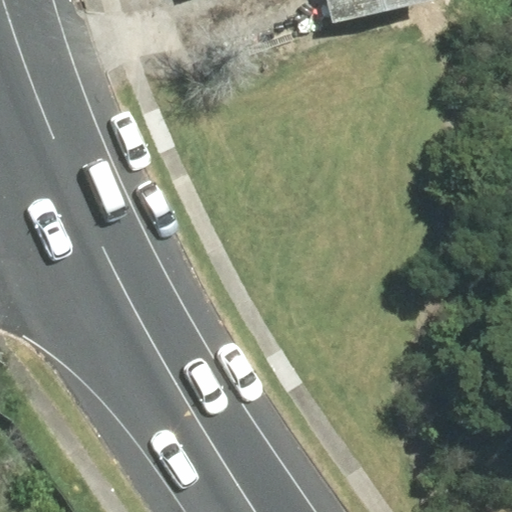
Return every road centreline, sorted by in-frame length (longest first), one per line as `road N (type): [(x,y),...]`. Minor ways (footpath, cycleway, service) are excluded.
road 1 (secondary): [(254,511),(69,195)]
road 2 (secondary): [(69,195),(2,0)]
